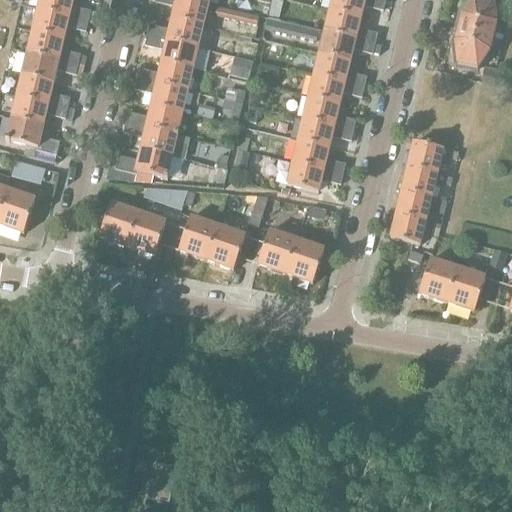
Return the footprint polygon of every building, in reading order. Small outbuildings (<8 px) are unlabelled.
[(73,0),(39,0),(37,11),(36,10),(36,11),(88,24),(90,13),(71,9),(72,3),(73,0)] [(181,0),(155,0),(155,4),(170,8),(174,9),(173,14),(171,21),(202,28),(207,7),(208,7),(209,7),(181,0)] [(332,0),(329,12),(360,19),(363,8),(383,12),(385,2),(375,0),(332,0)] [(457,66),(476,70),(488,53),(495,25),(492,4),(475,0),(472,0),(462,16),(455,45),(457,66)] [(278,21),(282,5),(271,2),(267,18),(278,21)] [(256,28),(258,20),(216,9),(213,17),(256,28)] [(88,24),(36,11),(36,13),(37,13),(32,33),(63,40),(66,29),(85,34),(88,24)] [(323,32),(323,33),(374,46),(377,36),(358,31),(360,19),(329,12),(324,32),(323,32)] [(90,13),(88,24),(94,26),(97,15),(90,13)] [(149,27),(147,38),(198,50),(198,49),(197,48),(202,28),(171,21),(170,26),(169,32),(164,31),(149,27)] [(266,21),(264,30),(315,43),(317,33),(266,21)] [(63,40),(32,33),(27,54),(26,54),(26,55),(78,67),(80,57),(61,52),(62,46),(63,40)] [(324,35),(319,55),(350,63),(353,51),(372,56),(374,46),(323,33),(323,34),(324,35)] [(147,38),(144,48),(164,52),(161,64),(192,72),(203,74),(208,53),(198,51),(198,50),(147,38)] [(263,56),(281,60),(284,48),(266,44),(263,56)] [(235,58),(250,61),(253,48),(238,45),(235,58)] [(374,46),(372,56),(379,58),(381,47),(374,46)] [(27,57),(22,77),(53,84),(56,72),(75,77),(78,67),(26,55),(26,56),(27,57)] [(312,76),(312,77),(364,89),(366,79),(347,75),(350,63),(319,55),(314,76),(312,76)] [(80,57),(78,67),(84,68),(87,58),(80,57)] [(230,77),(248,81),(252,64),(234,59),(230,77)] [(139,71),(136,82),(167,89),(186,94),(187,94),(188,92),(187,92),(192,72),(161,64),(159,69),(158,75),(154,75),(139,71)] [(279,69),(259,65),(258,72),(278,76),(279,69)] [(78,67),(75,77),(82,78),(84,68),(78,67)] [(484,70),(480,86),(493,89),(496,73),(484,70)] [(16,98),(16,99),(67,111),(69,100),(50,96),(53,84),(22,77),(19,89),(17,98),(16,98)] [(313,78),(308,99),(339,106),(342,95),(361,100),(364,89),(312,77),(312,78),(313,78)] [(134,89),(134,91),(149,95),(153,96),(152,102),(150,108),(181,116),(186,94),(167,89),(136,82),(134,89)] [(227,102),(243,106),(245,97),(229,93),(227,102)] [(17,101),(12,121),(42,128),(45,116),(65,121),(67,111),(16,99),(15,101),(17,101)] [(302,119),(301,120),(353,133),(356,123),(336,118),(339,106),(308,99),(303,119),(302,119)] [(128,114),(126,125),(178,137),(178,136),(176,136),(181,116),(150,108),(149,114),(148,119),(144,118),(128,114)] [(213,114),(198,110),(196,118),(211,122),(213,114)] [(67,111),(65,121),(71,122),(74,112),(67,111)] [(250,111),(247,123),(255,125),(258,113),(250,111)] [(302,122),(297,143),(328,150),(331,138),(351,143),(353,133),(301,120),(301,122),(302,122)] [(6,141),(5,144),(9,145),(9,144),(36,150),(36,153),(56,158),(59,144),(39,139),(42,128),(12,121),(7,141),(6,141)] [(126,125),(120,123),(117,133),(123,135),(126,125)] [(126,125),(123,135),(142,139),(139,152),(171,159),(183,162),(188,140),(178,137),(126,125)] [(247,154),(249,141),(242,140),(239,152),(247,154)] [(213,158),(215,144),(190,141),(189,155),(213,158)] [(291,163),(291,164),(343,176),(345,166),(326,162),(328,150),(297,143),(292,163),(291,163)] [(413,143),(407,168),(436,175),(442,150),(413,143)] [(25,149),(23,157),(33,160),(35,151),(25,149)] [(118,158),(115,171),(135,176),(136,173),(163,180),(162,181),(167,182),(167,179),(166,179),(171,159),(139,152),(138,157),(137,163),(133,162),(118,158)] [(456,162),(458,154),(448,152),(446,159),(456,162)] [(225,171),(228,158),(221,156),(217,169),(225,171)] [(112,157),(109,169),(115,171),(118,158),(112,157)] [(11,179),(21,182),(25,166),(15,163),(11,179)] [(246,165),(236,163),(234,173),(243,175),(246,165)] [(292,166),(287,186),(318,194),(321,182),(340,187),(343,176),(291,164),(290,165),(292,166)] [(407,168),(401,191),(430,198),(436,175),(407,168)] [(0,175),(0,184),(14,190),(17,181),(0,175)] [(444,178),(442,186),(450,188),(452,180),(444,178)] [(180,212),(182,206),(187,194),(146,191),(143,199),(180,212)] [(401,191),(395,216),(424,223),(430,198),(401,191)] [(7,192),(0,213),(0,227),(23,235),(35,201),(7,192)] [(187,194),(182,206),(190,209),(194,197),(187,194)] [(115,199),(112,206),(121,209),(123,202),(115,199)] [(268,200),(257,199),(248,226),(258,229),(268,200)] [(438,202),(435,214),(443,216),(446,204),(438,202)] [(110,205),(104,223),(99,239),(127,248),(138,215),(121,209),(112,206),(110,205)] [(312,221),(315,210),(309,209),(306,219),(312,221)] [(165,224),(138,215),(127,248),(154,258),(165,224)] [(395,216),(393,222),(389,239),(419,246),(424,223),(395,216)] [(218,228),(191,218),(178,253),(206,263),(218,228)] [(437,239),(440,226),(434,225),(431,238),(437,239)] [(245,237),(218,228),(206,263),(233,272),(245,237)] [(285,276),(297,242),(269,232),(257,267),(285,276)] [(315,239),(313,247),(324,251),(326,242),(315,239)] [(324,251),(297,242),(285,276),(312,285),(324,251)] [(500,280),(506,255),(493,251),(487,276),(500,280)] [(420,265),(423,257),(411,253),(408,261),(420,265)] [(430,262),(423,281),(419,295),(446,304),(457,271),(430,262)] [(485,280),(457,271),(446,304),(474,314),(485,280)] [(138,463),(136,471),(144,472),(146,464),(138,463)] [(169,505),(175,468),(153,464),(147,501),(169,505)]
